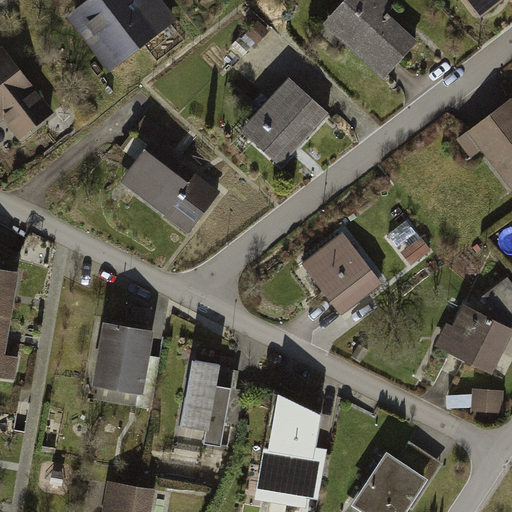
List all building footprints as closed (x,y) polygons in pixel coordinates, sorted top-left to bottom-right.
[(181,23),(164,0),(95,0),(72,18),(113,74),(181,23)] [(425,36),(384,0),(348,0),(326,25),(386,79),(425,36)] [(511,0),(461,0),(481,24),(511,0)] [(49,126),(2,62),(0,63),(0,125),(4,126),(4,131),(13,141),(31,127),(37,135),(49,126)] [(330,114),(290,78),(243,132),(283,167),(330,114)] [(511,189),(511,100),(511,99),(467,133),(511,191),(511,189)] [(224,191),(154,140),(122,183),(192,234),(224,191)] [(344,231),(302,262),(340,315),(383,284),(344,231)] [(0,379),(18,382),(21,357),(9,355),(21,272),(0,269),(0,379)] [(500,318),(511,324),(511,281),(509,278),(486,296),(500,318)] [(511,336),(511,326),(459,301),(438,344),(495,371),(511,336)] [(153,331),(104,323),(94,385),(143,393),(153,331)] [(243,370),(192,361),(178,440),(229,448),(243,370)] [(323,417),(273,388),(257,500),(324,510),(333,450),(318,448),(323,417)] [(506,391),(476,389),(474,410),(505,412),(506,391)] [(447,462),(410,438),(398,458),(387,452),(352,506),(361,511),(406,511),(410,506),(417,510),(447,462)] [(153,511),(157,488),(108,481),(103,511),(153,511)]
